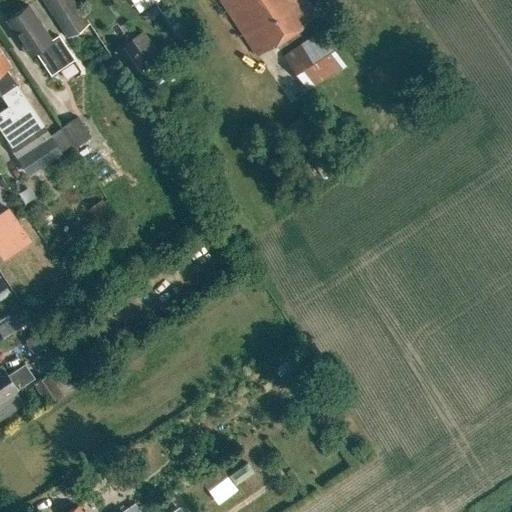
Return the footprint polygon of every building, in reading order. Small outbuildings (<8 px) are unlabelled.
[(41,0),(67,39),(88,25),(71,0),(41,0)] [(219,0),(257,56),(317,16),(306,0),(219,0)] [(28,6),(6,21),(29,56),(36,52),(50,75),(73,60),(58,37),(51,41),(28,6)] [(307,89),(345,64),(322,29),(284,54),(307,89)] [(128,79),(147,66),(129,41),(111,54),(128,79)] [(6,70),(10,67),(0,51),(0,94),(8,106),(0,111),(0,130),(8,143),(6,144),(18,161),(52,138),(6,70)] [(75,146),(90,136),(76,115),(61,125),(75,146)] [(19,218),(0,231),(0,249),(6,258),(33,239),(19,218)] [(7,312),(0,316),(0,334),(15,323),(7,312)] [(32,352),(51,340),(43,327),(24,339),(32,352)] [(33,379),(25,366),(8,378),(1,368),(0,368),(0,420),(24,405),(15,391),(33,379)] [(46,406),(73,389),(58,368),(33,385),(46,406)] [(104,457),(84,471),(93,484),(113,470),(104,457)]
